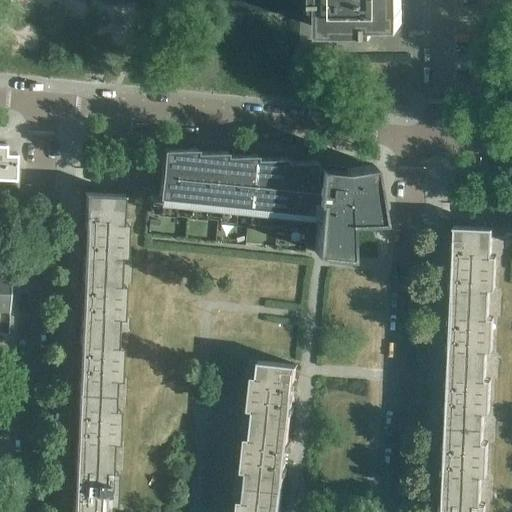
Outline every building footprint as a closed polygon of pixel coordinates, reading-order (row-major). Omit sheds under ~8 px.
[(321,0),(322,29),(339,29),(339,24),(367,24),(368,29),(372,29),(372,24),(402,24),(402,0),(321,0)] [(0,143),(0,176),(15,178),(16,153),(6,152),(6,143),(0,143)] [(196,147),(163,148),(158,194),(150,193),(148,211),(307,227),(308,218),(317,219),(313,252),(322,252),(322,255),(350,258),(350,244),(349,220),(354,220),(354,222),(383,222),(380,208),(373,164),(346,169),(346,167),(315,164),(315,159),(285,160),(286,156),(255,157),(256,153),(226,154),(226,150),(196,151),(196,147)] [(86,192),(82,267),(120,268),(123,193),(86,192)] [(455,225),(452,301),(490,303),(493,230),(493,227),(455,225)] [(82,267),(80,329),(117,331),(120,268),(82,267)] [(0,272),(0,310),(9,311),(9,313),(10,313),(12,272),(11,272),(11,273),(0,272)] [(452,301),(449,363),(487,364),(490,303),(452,301)] [(80,329),(77,392),(115,393),(117,331),(80,329)] [(260,361),(253,424),(290,427),(297,365),(282,364),(260,361)] [(449,363),(446,425),(484,427),(487,364),(449,363)] [(77,392),(74,454),(112,455),(115,393),(77,392)] [(290,427),(253,424),(246,486),(284,489),(290,427)] [(446,425),(444,487),(482,489),(484,427),(446,425)] [(74,454),(71,511),(109,511),(112,455),(74,454)] [(281,511),(284,489),(246,486),(243,511),(281,511)] [(444,487),(442,511),(480,511),(482,489),(444,487)]
